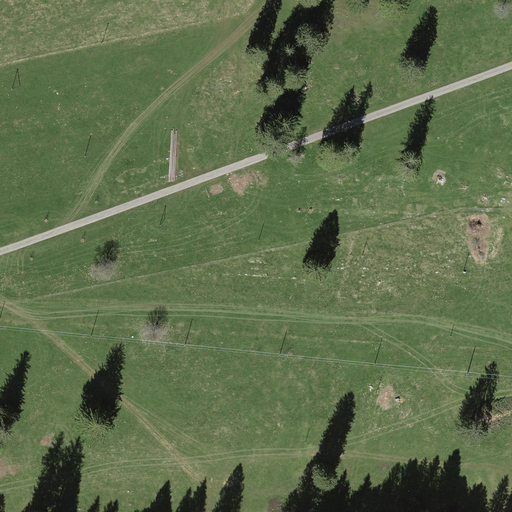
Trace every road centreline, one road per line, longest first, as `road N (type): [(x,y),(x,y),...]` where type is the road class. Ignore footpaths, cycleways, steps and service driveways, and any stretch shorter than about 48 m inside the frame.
road 1 (unclassified): [(0,249),(511,64)]
road 2 (track): [(0,303),(381,319),(511,342)]
